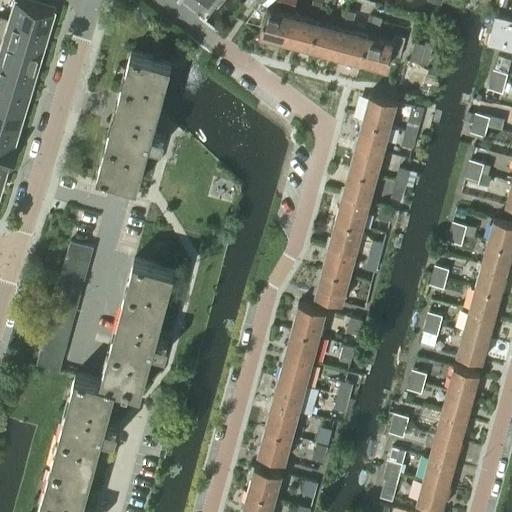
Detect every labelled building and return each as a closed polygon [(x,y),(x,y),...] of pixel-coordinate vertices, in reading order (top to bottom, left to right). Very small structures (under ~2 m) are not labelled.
[(11,0),(6,17),(6,19),(44,30),(51,8),(22,0),(11,0)] [(286,41),(293,13),(268,6),(260,34),(286,41)] [(311,47),(318,20),(293,13),(286,41),(311,47)] [(499,45),(511,48),(511,18),(507,17),(495,13),(494,14),(494,17),(487,42),(489,43),(499,45)] [(0,15),(0,39),(38,51),(44,30),(6,19),(6,17),(0,15)] [(335,54),(343,26),(318,20),(311,47),(335,54)] [(360,61),(367,33),(343,26),(335,54),(360,61)] [(392,40),(367,33),(360,61),(386,67),(389,54),(399,57),(404,36),(394,33),(392,40)] [(0,61),(32,72),(38,51),(0,39),(0,61)] [(427,59),(431,43),(416,39),(412,55),(427,59)] [(138,182),(150,140),(162,143),(165,133),(153,130),(172,60),(132,49),(100,161),(97,171),(138,182)] [(0,84),(26,92),(32,72),(0,61),(0,84)] [(505,82),(508,71),(492,67),(489,78),(505,82)] [(502,92),(505,82),(489,78),(487,87),(502,92)] [(0,107),(19,113),(26,92),(0,84),(0,107)] [(389,125),(396,99),(369,92),(362,118),(389,125)] [(416,132),(423,106),(412,103),(404,129),(416,132)] [(0,129),(13,134),(19,113),(0,107),(0,129)] [(475,112),(468,110),(466,118),(473,120),(473,121),(487,125),(490,115),(475,111),(475,112)] [(383,150),(389,125),(362,118),(355,143),(383,150)] [(484,135),(487,125),(473,121),(470,131),(484,135)] [(0,152),(9,155),(13,143),(11,143),(13,134),(0,129),(0,152)] [(412,146),(416,132),(404,129),(400,143),(412,146)] [(376,175),(383,150),(355,143),(349,168),(376,175)] [(0,174),(1,175),(4,166),(6,167),(9,155),(0,152),(0,174)] [(487,173),(490,164),(469,158),(467,167),(487,173)] [(406,183),(409,170),(398,167),(395,180),(406,183)] [(487,185),(489,174),(487,174),(487,173),(467,167),(460,191),(485,198),(487,189),(477,187),(478,182),(487,185)] [(369,200),(376,175),(349,168),(342,193),(369,200)] [(402,199),(406,183),(395,180),(391,196),(402,199)] [(363,225),(369,200),(342,193),(335,218),(363,225)] [(389,220),(393,207),(381,204),(378,217),(389,220)] [(511,246),(511,221),(494,217),(487,240),(511,246)] [(356,250),(363,225),(335,218),(329,242),(356,250)] [(474,235),(476,226),(451,220),(448,230),(463,233),(474,235)] [(460,243),(463,233),(448,230),(446,240),(460,243)] [(92,253),(95,242),(72,235),(69,247),(92,253)] [(507,270),(511,252),(511,246),(487,240),(481,263),(507,270)] [(379,256),(383,243),(373,241),(370,254),(379,256)] [(349,275),(356,250),(329,242),(322,267),(349,275)] [(89,265),(92,253),(69,247),(66,258),(89,265)] [(375,270),(379,256),(370,254),(366,268),(375,270)] [(119,427),(106,423),(116,384),(142,391),(154,349),(166,353),(169,341),(157,338),(176,268),(135,257),(102,379),(76,372),(38,511),(81,511),(103,433),(116,437),(119,427)] [(89,265),(66,258),(63,270),(86,276),(89,265)] [(446,277),(449,268),(427,262),(425,270),(432,271),(431,273),(446,277)] [(501,292),(507,270),(481,263),(475,285),(501,292)] [(342,301),(349,275),(322,267),(315,294),(342,301)] [(82,288),(86,276),(63,270),(59,282),(82,288)] [(444,287),(446,277),(431,273),(429,283),(444,287)] [(79,299),(82,288),(59,282),(56,293),(79,299)] [(495,314),(501,292),(475,285),(469,307),(495,314)] [(79,299),(56,293),(53,305),(76,311),(79,299)] [(319,335),(326,309),(298,301),(291,327),(319,335)] [(76,311),(53,305),(50,316),(73,323),(76,311)] [(489,337),(495,314),(469,307),(463,330),(489,337)] [(440,323),(442,314),(427,310),(425,319),(440,323)] [(357,333),(361,318),(349,315),(346,330),(357,333)] [(73,323),(50,316),(47,328),(70,334),(73,323)] [(437,334),(440,323),(425,319),(422,330),(437,334)] [(313,359),(319,335),(291,327),(285,352),(313,359)] [(66,346),(70,334),(47,328),(43,339),(66,346)] [(483,360),(489,337),(463,330),(457,353),(483,360)] [(63,357),(66,346),(43,339),(40,351),(63,357)] [(349,361),(353,345),(342,342),(338,358),(349,361)] [(63,357),(40,351),(37,363),(60,369),(63,357)] [(306,384),(313,359),(285,352),(278,377),(306,384)] [(473,395),(479,372),(454,365),(447,388),(473,395)] [(424,382),(427,372),(412,367),(409,378),(424,382)] [(299,409),(306,384),(278,377),(271,401),(299,409)] [(421,391),(424,382),(409,378),(406,387),(421,391)] [(341,380),(337,393),(348,396),(352,382),(341,380)] [(467,417),(473,395),(447,388),(441,410),(467,417)] [(337,393),(334,407),(345,409),(348,396),(337,393)] [(293,434),(299,409),(271,401),(265,426),(293,434)] [(461,440),(467,417),(441,410),(435,433),(461,440)] [(394,411),(391,421),(405,425),(406,424),(408,415),(394,411)] [(391,421),(389,431),(403,434),(405,425),(391,421)] [(321,425),(317,441),(327,443),(331,428),(330,428),(321,425)] [(286,460),(293,434),(265,426),(258,452),(286,460)] [(455,462),(461,440),(435,433),(429,455),(455,462)] [(317,441),(312,457),(322,460),(327,444),(317,441)] [(449,484),(455,462),(429,455),(423,477),(449,484)] [(400,471),(402,462),(387,458),(384,467),(400,471)] [(275,497),(282,471),(254,464),(247,490),(275,497)] [(392,498),(400,471),(384,467),(381,476),(385,477),(380,495),(392,498)] [(313,495),(317,480),(306,477),(302,492),(313,495)] [(442,508),(449,484),(423,477),(417,501),(442,508)] [(271,511),(275,497),(247,490),(241,511),(271,511)] [(308,511),(310,506),(298,503),(296,511),(308,511)] [(377,503),(374,511),(387,511),(389,506),(377,503)]
